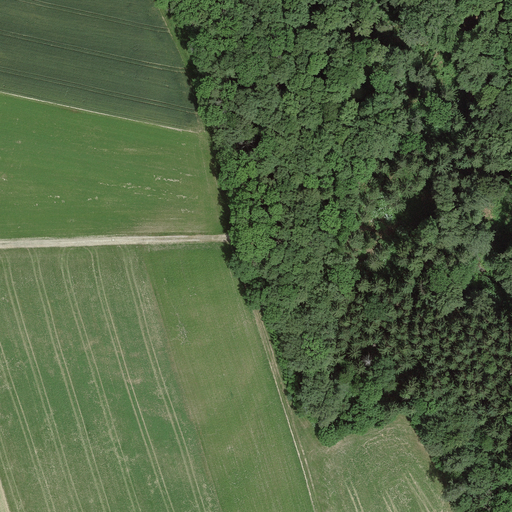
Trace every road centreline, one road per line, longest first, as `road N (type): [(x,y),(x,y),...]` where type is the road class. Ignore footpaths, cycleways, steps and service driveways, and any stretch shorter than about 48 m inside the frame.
road 1 (track): [(320,425),(342,319),(342,268),(397,200),(368,142),(361,0)]
road 2 (track): [(0,245),(229,235)]
